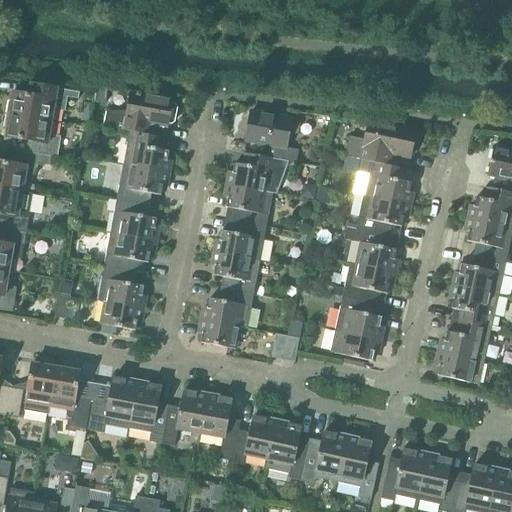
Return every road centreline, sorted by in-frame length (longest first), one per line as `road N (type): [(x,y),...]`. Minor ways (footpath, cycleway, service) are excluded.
road 1 (residential): [(400,386),(459,122)]
road 2 (residential): [(170,357),(216,96)]
road 3 (residential): [(286,377),(319,405),(452,434),(507,430)]
road 4 (residential): [(170,357),(0,329)]
